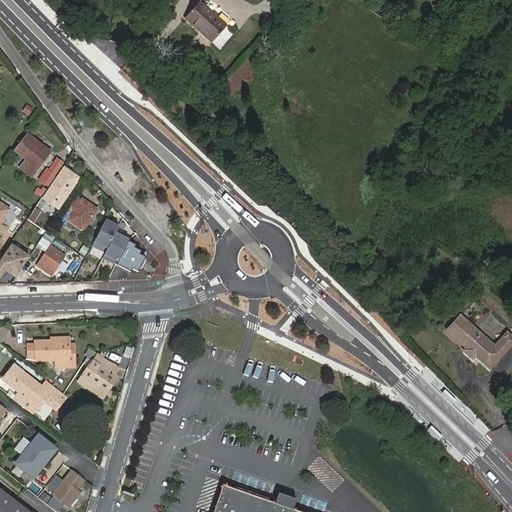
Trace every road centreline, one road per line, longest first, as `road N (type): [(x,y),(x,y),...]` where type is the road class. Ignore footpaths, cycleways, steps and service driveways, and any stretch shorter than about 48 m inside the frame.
road 1 (secondary): [(239,233),(12,0)]
road 2 (secondary): [(511,483),(372,345),(283,276)]
road 3 (residential): [(104,511),(160,317),(175,296)]
road 4 (tertiary): [(0,304),(175,296)]
